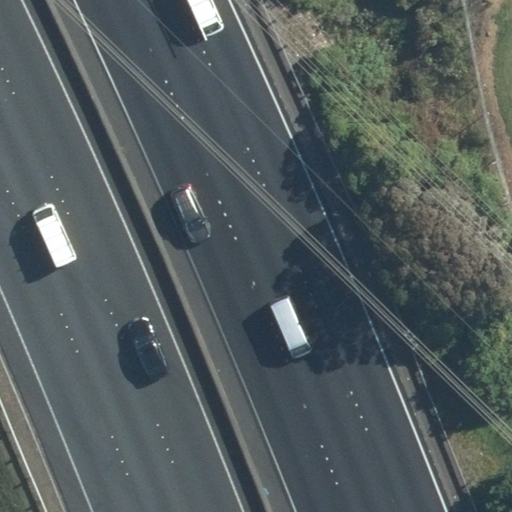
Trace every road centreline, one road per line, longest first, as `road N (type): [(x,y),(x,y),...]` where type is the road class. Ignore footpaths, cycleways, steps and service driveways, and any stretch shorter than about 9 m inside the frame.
road 1 (motorway): [(126,0),(345,511)]
road 2 (motorway): [(193,511),(0,64)]
